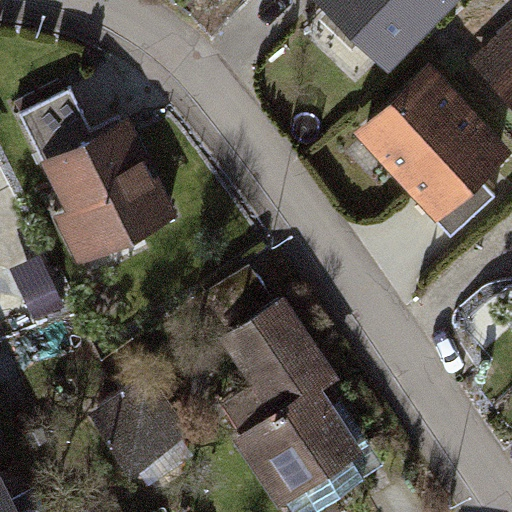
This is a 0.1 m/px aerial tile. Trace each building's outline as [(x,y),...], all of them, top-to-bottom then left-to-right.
[(332,0),(392,58),(447,0),(332,0)] [(511,32),(483,60),(511,89),(511,32)] [(509,150),(434,69),(367,131),(443,212),(436,218),(454,237),(497,197),(479,177),(509,150)] [(171,214),(122,116),(92,130),(72,90),(23,115),(46,162),(51,159),(97,250),(171,214)] [(229,322),(272,296),(252,265),(210,292),(229,322)] [(260,385),(226,407),(294,511),(308,511),(374,469),(322,388),(338,378),(285,298),(228,335),(260,385)] [(148,376),(99,409),(133,459),(181,426),(148,376)] [(0,511),(16,511),(0,478),(0,511)]
